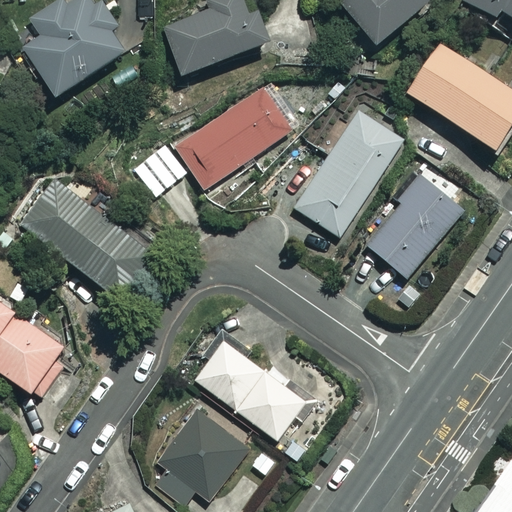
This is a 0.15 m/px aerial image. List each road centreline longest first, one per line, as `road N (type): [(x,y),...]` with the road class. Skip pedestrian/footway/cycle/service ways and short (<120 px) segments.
road 1 (residential): [(30,511),(144,355),(178,291),(208,264),(240,259),(255,266),(434,389)]
road 2 (tertiary): [(434,389),(352,511)]
road 3 (tertiary): [(511,280),(434,389)]
